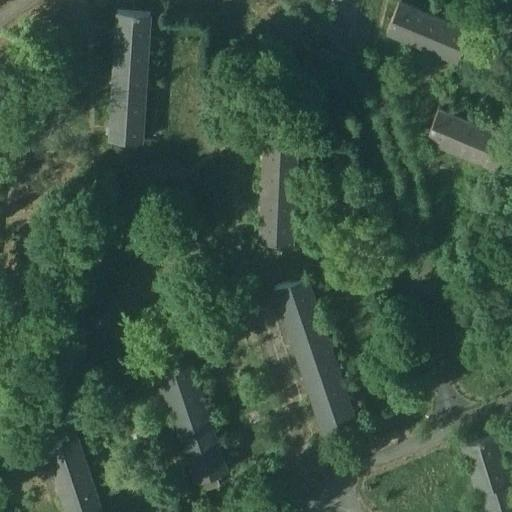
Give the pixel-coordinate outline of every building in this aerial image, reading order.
[(399,0),(386,31),(457,60),(469,29),(399,0)] [(118,11),(109,138),(142,140),(150,13),(118,11)] [(425,138),(496,168),(509,136),(437,107),(425,138)] [(259,240),(292,241),(297,139),(264,138),(259,240)] [(275,285),(323,431),(353,421),(305,275),(275,285)] [(153,361),(193,481),(226,470),(187,350),(153,361)] [(40,437),(65,511),(103,511),(74,426),(40,437)] [(479,492),(484,511),(511,511),(511,482),(510,482),(494,434),(461,444),(476,493),(479,492)]
